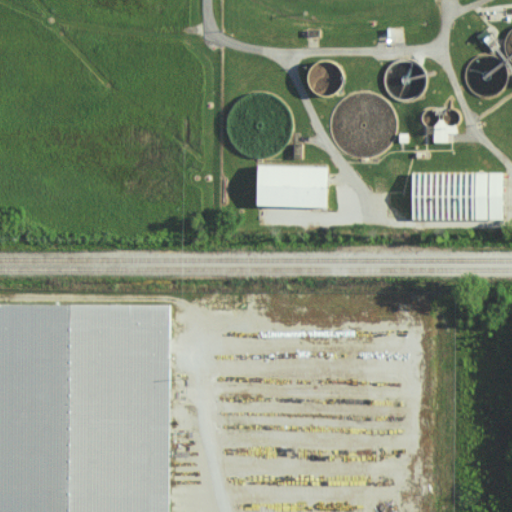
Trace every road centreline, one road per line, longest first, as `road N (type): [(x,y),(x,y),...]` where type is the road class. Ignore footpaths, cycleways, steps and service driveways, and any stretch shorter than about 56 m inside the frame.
road 1 (residential): [(209,0),(219,37),(253,55),(439,53),(475,135),(511,170)]
road 2 (residential): [(285,55),(323,145),(353,183)]
